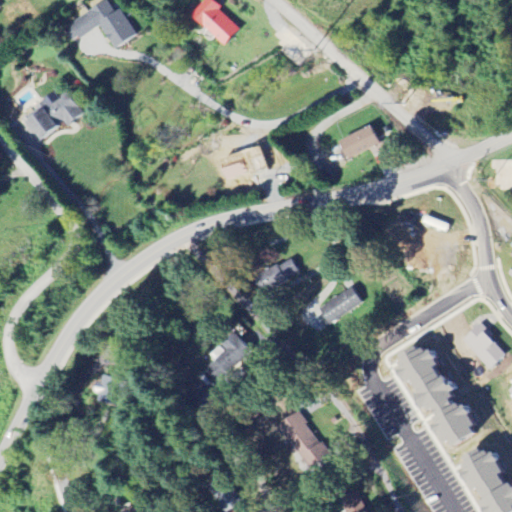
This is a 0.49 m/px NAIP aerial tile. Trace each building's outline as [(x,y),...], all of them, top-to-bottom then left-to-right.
[(207,0),(204,0),(190,16),(221,46),(238,29),(207,0)] [(98,27),(113,50),(136,36),(119,10),(113,14),(105,1),(61,29),(71,44),(98,27)] [(23,122),(38,142),(63,124),(65,127),(82,115),(65,92),(56,99),(51,92),(41,100),(45,106),(23,122)] [(377,148),(369,128),(336,141),(344,161),(377,148)] [(254,278),(262,293),(296,275),(288,260),(254,278)] [(511,282),(511,263),(503,274),(511,282)] [(360,305),(350,289),(316,310),(326,326),(360,305)] [(458,342),(485,371),(501,356),(485,339),(488,336),(477,324),(458,342)] [(218,345),(223,351),(212,360),(224,374),(248,352),(231,334),(218,345)] [(431,377),(426,368),(430,366),(424,353),(409,349),(408,347),(396,353),(390,371),(391,371),(395,382),(405,385),(409,392),(407,397),(412,409),(428,413),(424,425),(432,441),(445,445),(462,438),(465,426),(457,408),(441,404),(446,388),(440,387),(436,379),(431,377)] [(511,405),(511,382),(501,391),(511,405)] [(276,426),(305,468),(325,455),(295,412),(276,426)] [(450,460),(476,511),(508,511),(506,507),(510,504),(483,451),(474,456),(471,450),(450,460)] [(207,489),(218,511),(223,511),(239,504),(226,479),(207,489)] [(362,511),(354,491),(335,498),(340,511),(362,511)]
